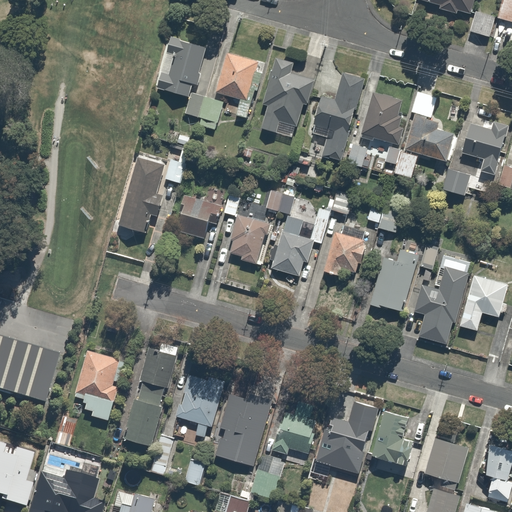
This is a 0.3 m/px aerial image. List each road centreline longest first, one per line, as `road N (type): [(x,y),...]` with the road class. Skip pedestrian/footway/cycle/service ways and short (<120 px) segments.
road 1 (residential): [(511,399),(125,291)]
road 2 (residential): [(511,76),(333,25)]
